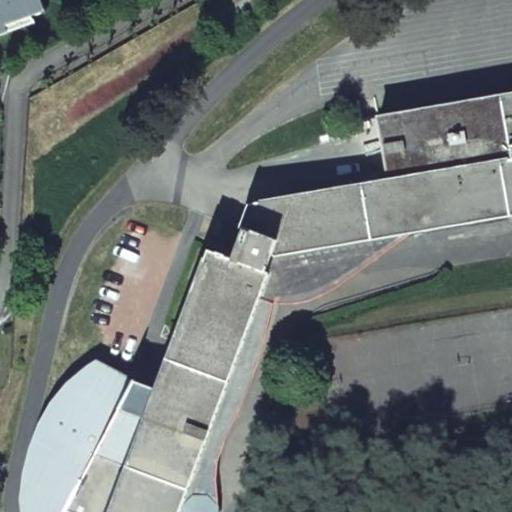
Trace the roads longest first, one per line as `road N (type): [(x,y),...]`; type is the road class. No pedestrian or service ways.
road 1 (trunk): [(0,432),(382,0)]
road 2 (trunk): [(254,0),(0,295)]
road 3 (residential): [(157,0),(12,82),(0,292)]
